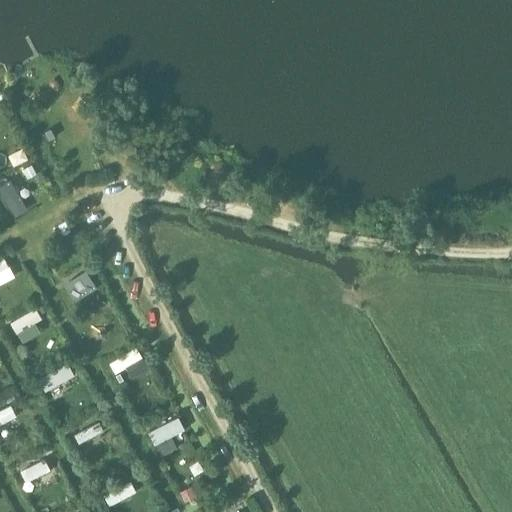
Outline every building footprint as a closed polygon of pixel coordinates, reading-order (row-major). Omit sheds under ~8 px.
[(32,166),(23,170),(28,179),(37,175),(32,166)] [(10,181),(0,187),(0,191),(16,217),(28,210),(10,181)] [(86,271),(64,285),(75,302),(97,288),(86,271)] [(17,331),(44,321),(38,305),(11,315),(17,331)] [(40,378),(48,392),(77,375),(69,362),(40,378)] [(12,405),(0,412),(0,427),(19,417),(12,405)] [(179,447),(174,436),(186,430),(180,416),(149,431),(160,456),(179,447)] [(80,441),(104,431),(101,424),(77,433),(80,441)] [(27,482),(53,471),(47,458),(22,470),(27,482)] [(131,459),(123,463),(128,471),(136,467),(131,459)] [(132,479),(105,491),(111,505),(138,492),(132,479)] [(191,487),(180,493),(185,503),(196,497),(191,487)] [(84,511),(81,503),(73,507),(75,511),(84,511)]
